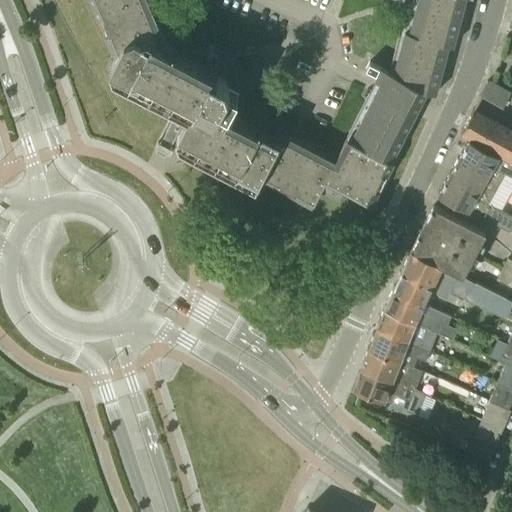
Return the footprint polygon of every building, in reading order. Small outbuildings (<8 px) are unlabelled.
[(393,159),(416,114),(421,103),(422,102),(421,101),(427,90),(437,93),(449,44),(454,45),(465,0),(418,0),(411,32),(406,30),(395,73),(390,70),(382,66),(381,67),(370,62),(366,69),(377,75),(375,80),(376,80),(381,82),(378,88),(375,93),(339,164),(282,136),(277,144),(228,119),(239,95),(229,90),(227,81),(167,50),(145,0),(92,0),(116,56),(110,68),(113,78),(179,111),(177,115),(186,119),(176,139),(179,148),(256,188),(261,179),(313,206),(321,190),(337,199),(343,188),(373,203),(395,161),(393,159)] [(488,81),(480,95),(505,107),(511,94),(488,81)] [(462,131),(511,157),(511,130),(474,109),(462,131)] [(511,161),(470,137),(459,157),(502,181),(506,173),(511,176),(511,161)] [(493,196),(502,181),(459,157),(451,172),(480,189),(493,196)] [(489,203),(493,196),(480,189),(451,172),(439,193),(469,210),(470,209),(503,227),(510,215),(489,203)] [(464,275),(486,231),(435,205),(412,249),(464,275)] [(446,287),(466,297),(475,281),(464,275),(412,249),(394,287),(426,302),(438,277),(448,283),(446,287)] [(511,258),(510,257),(498,279),(511,286),(511,258)] [(394,287),(385,306),(416,321),(438,331),(441,333),(446,322),(422,310),(426,302),(394,287)] [(511,299),(507,297),(498,314),(509,320),(511,315),(511,299)] [(434,340),(438,331),(416,321),(385,306),(377,327),(430,351),(434,340)] [(377,327),(369,347),(401,361),(405,351),(427,361),(430,351),(377,327)] [(511,344),(507,342),(501,354),(511,359),(511,344)] [(369,347),(361,367),(415,390),(420,379),(397,370),(401,361),(369,347)] [(497,382),(511,388),(511,365),(505,363),(497,382)] [(415,390),(361,367),(353,388),(418,414),(426,394),(415,390)] [(511,400),(511,388),(497,382),(490,400),(509,408),(511,400)] [(509,408),(490,400),(482,418),(504,427),(511,409),(509,408)] [(504,427),(482,418),(474,436),(496,445),(504,427)] [(474,436),(468,451),(489,460),(496,445),(474,436)]
